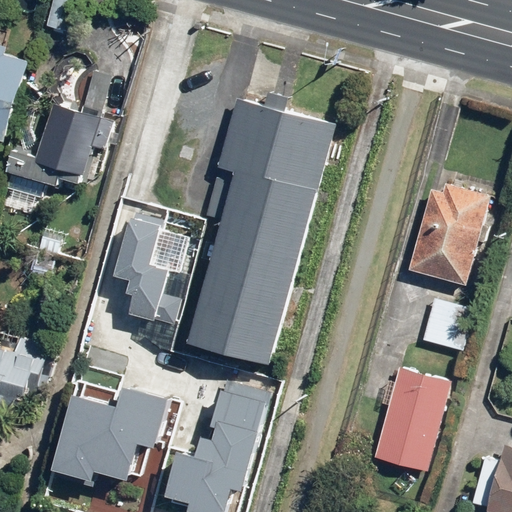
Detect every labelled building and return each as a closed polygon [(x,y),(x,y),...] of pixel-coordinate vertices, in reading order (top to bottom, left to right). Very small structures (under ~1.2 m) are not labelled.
[(66,31),(72,0),(51,0),(46,27),(66,31)] [(34,59),(9,53),(10,46),(0,43),(0,136),(13,140),(34,59)] [(103,109),(111,73),(93,69),(84,104),(103,109)] [(273,360),(336,122),(239,96),(208,213),(226,218),(193,339),(273,360)] [(109,150),(119,119),(57,100),(41,154),(15,146),(8,169),(63,186),(68,168),(90,174),(98,147),(109,150)] [(489,195),(445,184),(443,191),(429,188),(408,268),(466,283),(489,195)] [(134,293),(128,313),(176,326),(183,300),(162,295),(169,270),(150,265),(160,224),(132,217),(117,274),(130,277),(126,291),(134,293)] [(470,306),(430,296),(418,338),(458,348),(470,306)] [(14,348),(0,344),(0,401),(28,408),(33,391),(38,392),(51,341),(18,332),(14,348)] [(448,377),(395,363),(371,452),(423,466),(448,377)] [(115,405),(72,393),(52,469),(91,479),(93,472),(128,480),(137,443),(155,447),(168,397),(121,385),(115,405)] [(236,511),(264,400),(221,389),(204,457),(178,451),(167,494),(192,500),(190,511),(194,511),(236,511)] [(511,511),(511,443),(501,441),(496,458),(479,453),(466,498),(481,502),(480,505),(504,511),(511,511)]
